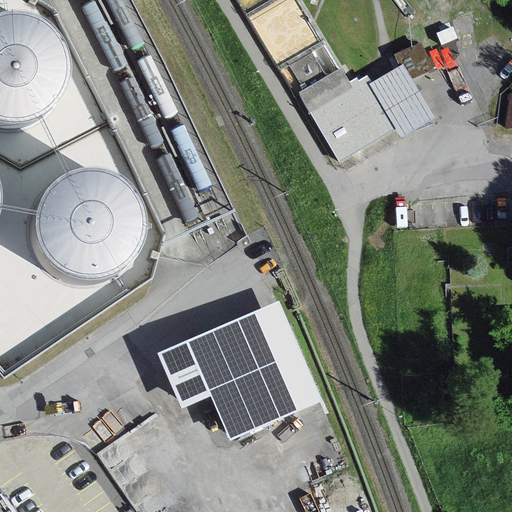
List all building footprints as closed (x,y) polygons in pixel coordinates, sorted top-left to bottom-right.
[(0,138),(18,138),(36,132),(51,120),(62,105),(68,86),(67,68),(61,50),(50,35),(32,23),(12,18),(0,18),(0,138)] [(417,46),(394,58),(399,69),(407,84),(431,72),(417,46)] [(440,53),(431,57),(436,68),(445,64),(440,53)] [(399,69),(371,85),(398,133),(402,139),(431,123),(407,84),(399,69)] [(340,71),(296,96),(338,168),(398,133),(371,85),(366,79),(350,88),(340,71)] [(48,181),(33,197),(25,216),(23,237),(29,257),(42,274),(57,285),(75,290),(94,290),(112,284),(128,272),(138,257),(144,239),(144,220),(137,202),(126,187),(108,175),(88,170),(67,172),(48,181)] [(278,303),(155,356),(179,411),(209,399),(228,444),(321,404),(278,303)]
